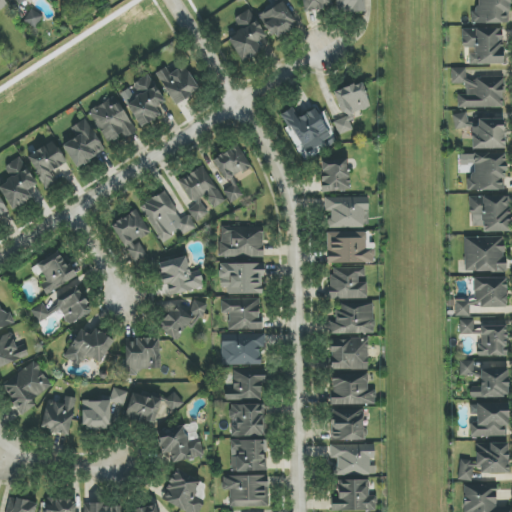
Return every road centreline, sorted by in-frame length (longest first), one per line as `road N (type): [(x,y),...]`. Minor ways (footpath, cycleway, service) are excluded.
road 1 (residential): [(298,511),(291,202),(273,156),(194,36)]
road 2 (residential): [(321,39),(0,247)]
road 3 (residential): [(0,441),(46,467),(118,470)]
